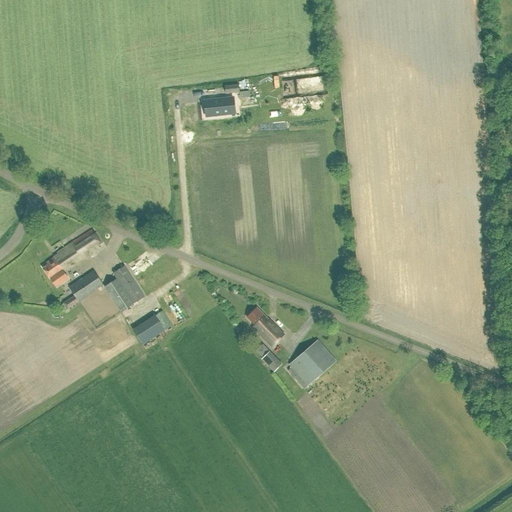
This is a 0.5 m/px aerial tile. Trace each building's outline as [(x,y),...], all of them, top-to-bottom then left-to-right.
[(324,95),(322,75),(282,79),(284,100),(324,95)] [(235,112),(234,99),(249,97),(249,91),(266,90),(265,79),(247,81),(248,83),(224,86),(226,99),(205,102),(206,116),(235,112)] [(87,250),(100,242),(92,230),(71,243),(72,243),(57,253),(58,255),(54,257),(54,258),(47,263),(48,265),(43,268),(50,278),(57,287),(69,279),(64,271),(68,269),(90,255),(87,250)] [(116,279),(105,286),(121,313),(146,296),(125,265),(113,274),(116,279)] [(79,302),(104,285),(95,270),(69,287),(79,302)] [(273,347),(285,335),(257,307),(247,317),(254,325),(253,326),(273,347)] [(159,316),(137,331),(144,343),(167,328),(159,316)] [(308,387),(338,361),(318,339),(289,365),(308,387)] [(282,364),(270,351),(262,359),(274,372),(282,364)]
